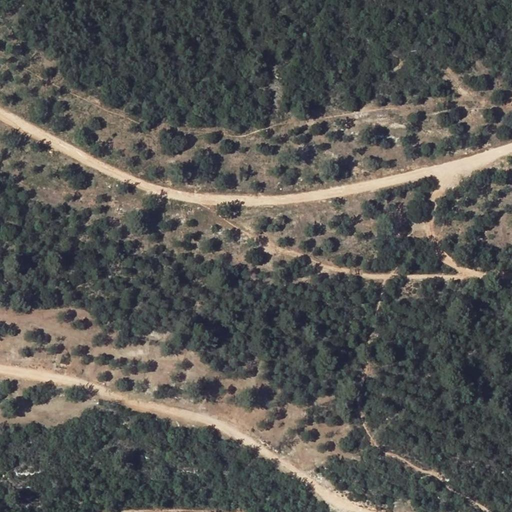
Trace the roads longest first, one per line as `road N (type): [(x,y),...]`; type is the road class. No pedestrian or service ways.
road 1 (track): [(511,145),(324,196),(207,199),(89,169),(0,116)]
road 2 (track): [(0,363),(255,439),(375,511)]
road 3 (track): [(207,199),(244,235),(382,281),(511,269)]
road 4 (track): [(490,269),(460,257),(439,235),(438,192),(453,167)]
